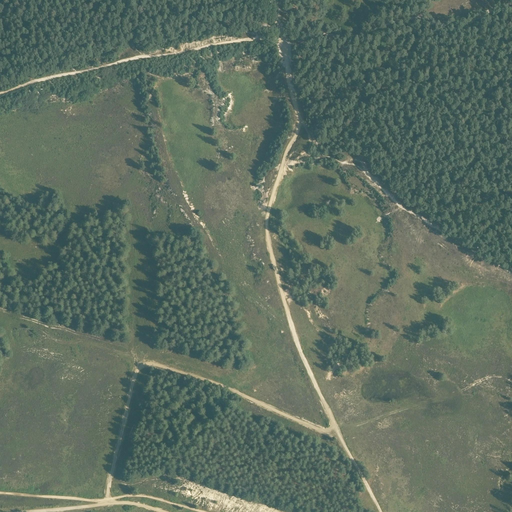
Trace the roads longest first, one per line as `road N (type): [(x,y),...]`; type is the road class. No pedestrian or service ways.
road 1 (track): [(381,511),(299,346),(266,230),(298,127),(281,39)]
road 2 (track): [(340,430),(146,360),(132,380),(107,499)]
road 3 (track): [(281,39),(133,56),(0,90)]
road 4 (unknown): [(211,511),(141,492),(0,491)]
road 5 (track): [(171,511),(127,499),(13,511)]
